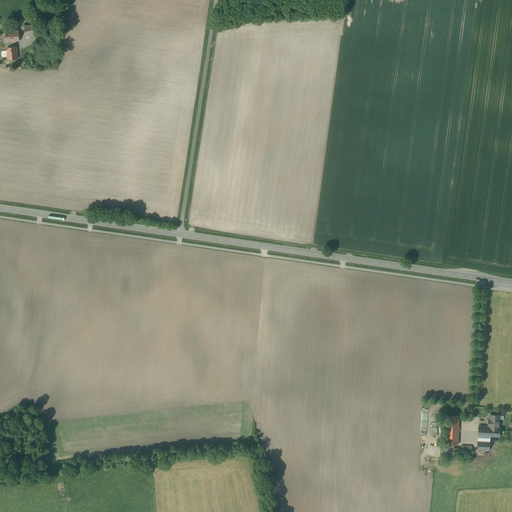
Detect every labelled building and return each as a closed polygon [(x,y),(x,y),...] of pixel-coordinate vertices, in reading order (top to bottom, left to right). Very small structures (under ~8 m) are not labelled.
[(36,25),(24,26),(25,36),(37,35),(36,25)] [(19,31),(6,33),(6,41),(20,40),(19,31)] [(16,47),(7,47),(8,59),(17,59),(16,51),(17,51),(16,47)] [(459,415),(447,415),(445,444),(457,445),(459,415)] [(499,415),(490,415),(489,420),(488,420),(488,425),(489,425),(489,427),(499,427),(498,427),(499,415)] [(489,427),(478,426),(477,449),(489,450),(490,436),(499,437),(499,427),(489,427)] [(472,446),(461,445),(461,449),(453,448),(452,455),(461,456),(461,452),(471,452),(472,446)]
